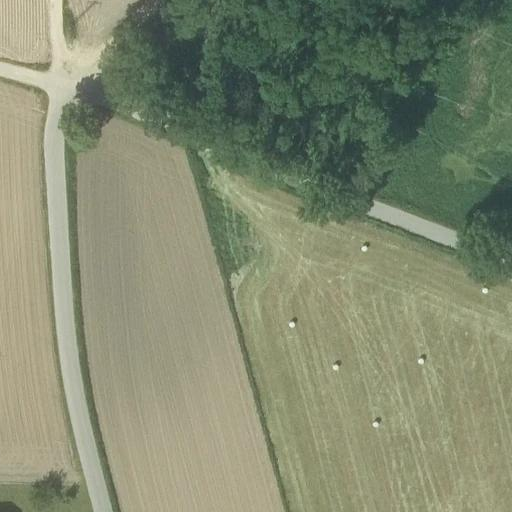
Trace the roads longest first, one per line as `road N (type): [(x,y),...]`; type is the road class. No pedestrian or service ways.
road 1 (residential): [(511,263),(57,81)]
road 2 (residential): [(101,511),(67,331),(57,81)]
road 3 (track): [(57,81),(84,76),(158,0)]
